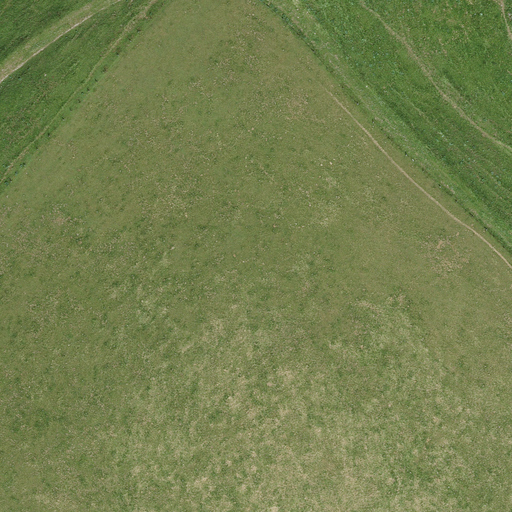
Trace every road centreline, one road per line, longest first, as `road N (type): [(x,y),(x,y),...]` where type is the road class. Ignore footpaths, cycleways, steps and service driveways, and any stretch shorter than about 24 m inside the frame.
road 1 (track): [(281,0),(392,125),(511,237)]
road 2 (track): [(0,76),(109,0)]
